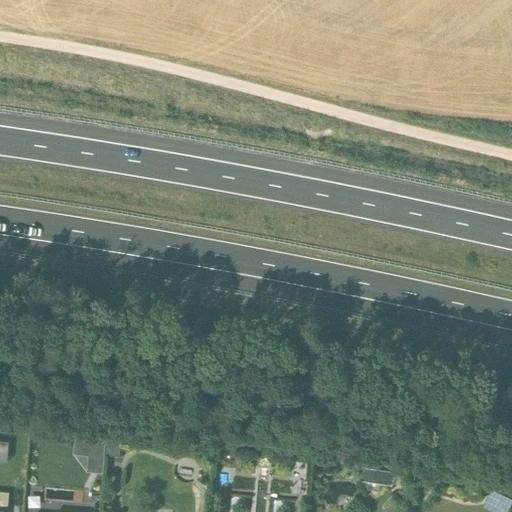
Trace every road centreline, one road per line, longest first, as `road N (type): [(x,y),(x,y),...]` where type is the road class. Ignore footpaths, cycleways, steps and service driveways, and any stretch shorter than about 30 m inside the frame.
road 1 (track): [(0,36),(191,73),(511,159)]
road 2 (motorway): [(511,237),(207,174),(0,142)]
road 3 (motorway): [(0,225),(511,319)]
